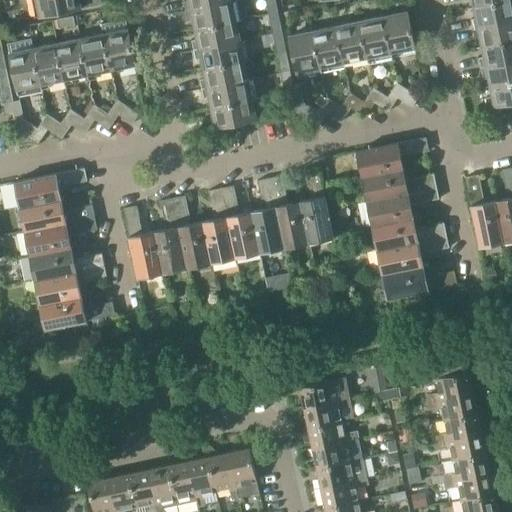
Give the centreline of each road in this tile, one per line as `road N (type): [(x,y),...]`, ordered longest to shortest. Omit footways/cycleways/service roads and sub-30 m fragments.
road 1 (residential): [(298,511),(279,426),(269,419),(193,430),(169,448),(80,466),(69,460),(3,472)]
road 2 (residential): [(185,174),(420,121),(444,124)]
road 3 (residential): [(177,135),(150,0)]
road 4 (residential): [(471,281),(452,187),(463,154)]
road 5 (residential): [(444,124),(453,100),(431,0)]
road 6 (residential): [(131,310),(107,191)]
